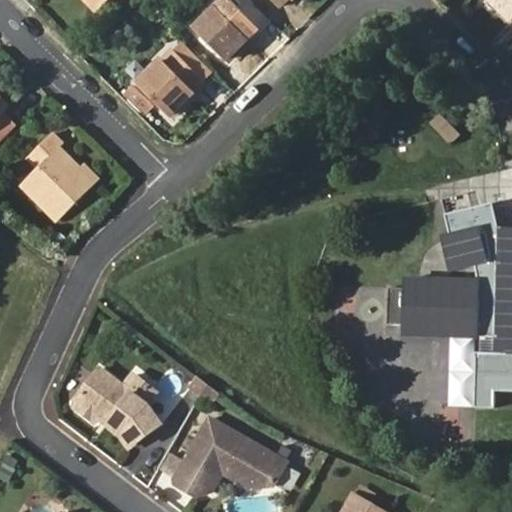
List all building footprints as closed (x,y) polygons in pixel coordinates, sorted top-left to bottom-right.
[(84,0),(95,11),(102,6),(95,0),(84,0)] [(225,0),(196,29),(226,61),(259,28),(230,0),(225,0)] [(271,0),(280,8),(287,0),(271,0)] [(511,22),(511,0),(490,0),(490,1),(511,22)] [(204,82),(173,52),(139,86),(170,116),(204,82)] [(0,97),(0,107),(4,112),(10,107),(0,97)] [(0,136),(14,121),(4,112),(0,107),(0,136)] [(429,126),(453,142),(462,129),(438,113),(429,126)] [(95,186),(81,172),(79,171),(76,174),(70,169),(74,164),(58,149),(62,143),(53,134),(29,158),(39,168),(23,185),(59,221),(95,186)] [(86,166),(81,172),(95,186),(100,180),(86,166)] [(441,199),(444,214),(472,207),(469,192),(441,199)] [(442,234),(444,242),(452,272),(475,266),(478,282),(406,279),(406,288),(389,288),(387,326),(404,328),(404,334),(477,337),(495,338),(493,353),(476,354),(474,408),(496,409),(497,391),(511,391),(511,254),(505,254),(499,229),(493,202),(482,204),(472,207),(444,214),(449,232),(442,234)] [(511,228),(499,229),(505,254),(511,254),(511,228)] [(477,337),(476,354),(493,353),(495,338),(477,337)] [(156,429),(143,412),(153,399),(131,382),(122,394),(96,375),(74,406),(72,415),(86,424),(96,425),(113,438),(126,453),(156,429)] [(204,390),(191,383),(184,395),(196,402),(204,390)] [(216,400),(204,390),(196,402),(207,411),(216,400)] [(234,486),(239,497),(248,502),(272,497),(285,474),(204,424),(168,483),(170,491),(189,503),(211,503),(222,486),(225,480),(234,486)] [(0,483),(6,486),(13,473),(0,467),(0,483)] [(222,486),(239,497),(234,486),(225,480),(222,486)] [(361,511),(346,503),(340,511),(361,511)]
